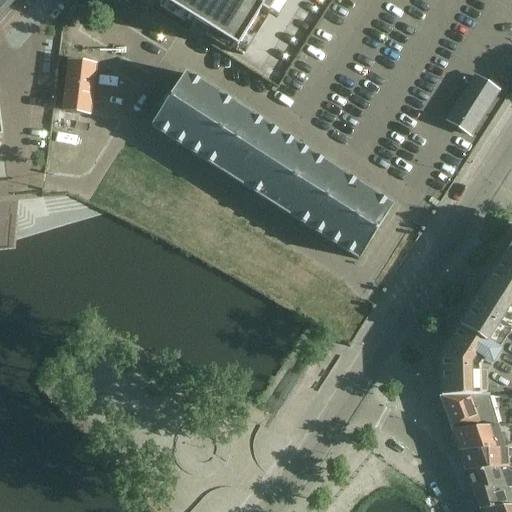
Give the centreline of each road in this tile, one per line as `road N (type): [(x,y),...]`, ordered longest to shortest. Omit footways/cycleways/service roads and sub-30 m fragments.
road 1 (unknown): [(397,320),(141,136)]
road 2 (residential): [(350,397),(479,186)]
road 3 (residential): [(461,511),(423,446),(350,397)]
road 4 (residential): [(267,511),(350,397)]
road 5 (residential): [(25,56),(18,176)]
